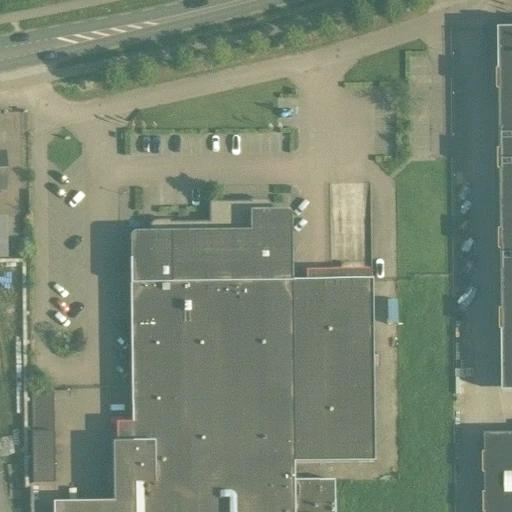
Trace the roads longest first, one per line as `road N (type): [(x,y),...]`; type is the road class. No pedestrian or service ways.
road 1 (unclassified): [(25,61),(37,98),(73,114),(319,59),(498,0)]
road 2 (secondary): [(25,61),(277,0)]
road 3 (secondary): [(210,0),(19,38)]
